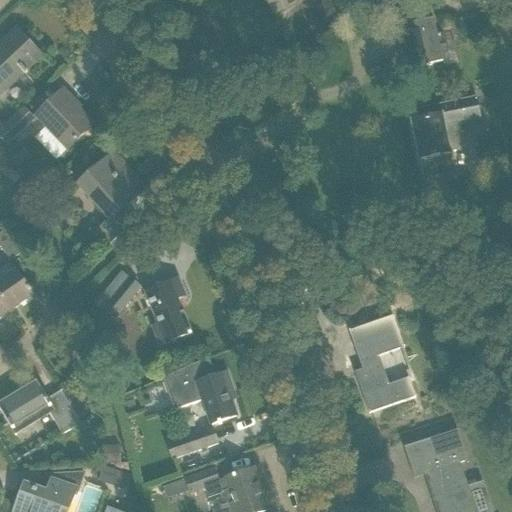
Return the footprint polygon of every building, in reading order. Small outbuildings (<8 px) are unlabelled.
[(264,0),(276,17),(300,0),(264,0)] [(403,37),(402,37),(405,49),(410,73),(428,69),(428,67),(443,64),(442,62),(437,36),(434,22),(422,24),(420,25),(413,26),(415,34),(403,37)] [(16,30),(0,45),(0,94),(0,95),(41,56),(16,30)] [(92,126),(72,105),(74,103),(63,91),(37,117),(68,149),(92,126)] [(412,123),(420,160),(449,155),(443,126),(480,119),(477,100),(439,108),(420,112),(422,121),(412,123)] [(24,108),(0,130),(0,138),(8,147),(9,146),(35,120),(24,108)] [(5,156),(0,149),(0,173),(6,180),(16,170),(15,169),(5,158),(7,157),(5,156)] [(98,231),(111,245),(138,220),(127,207),(146,190),(135,178),(114,154),(78,187),(110,221),(98,231)] [(0,245),(10,261),(20,254),(5,230),(0,233),(0,245)] [(0,298),(10,313),(33,297),(15,272),(3,280),(0,275),(0,298)] [(108,304),(119,314),(140,288),(129,279),(108,304)] [(150,328),(159,348),(191,334),(177,300),(185,296),(178,280),(145,293),(158,325),(150,328)] [(0,319),(10,313),(0,298),(0,319)] [(80,305),(68,314),(76,323),(87,314),(80,305)] [(380,356),(404,348),(393,317),(371,325),(349,333),(364,374),(356,377),(369,414),(415,398),(409,379),(391,386),(380,356)] [(208,359),(166,377),(172,396),(177,410),(203,401),(211,425),(217,423),(236,417),(229,394),(233,393),(227,374),(214,378),(208,359)] [(61,391),(47,400),(37,383),(0,404),(0,410),(14,434),(48,413),(62,435),(80,424),(61,391)] [(167,445),(172,460),(217,445),(212,430),(167,445)] [(458,430),(404,449),(414,479),(425,475),(434,499),(438,497),(443,511),(475,511),(460,464),(468,461),(458,430)] [(119,447),(102,448),(103,465),(119,464),(119,447)] [(102,483),(125,489),(129,472),(106,467),(102,483)] [(220,485),(204,490),(207,498),(219,493),(224,507),(213,511),(264,511),(267,511),(259,487),(265,485),(259,468),(226,479),(219,482),(220,485)] [(215,469),(185,480),(190,495),(204,490),(220,485),(219,482),(215,469)] [(67,511),(76,491),(52,482),(47,494),(25,486),(15,511),(67,511)]
